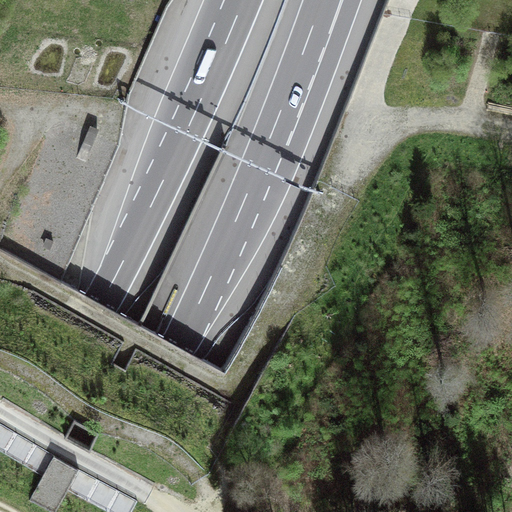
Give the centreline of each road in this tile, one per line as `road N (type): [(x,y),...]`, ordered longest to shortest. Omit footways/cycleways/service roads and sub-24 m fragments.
road 1 (motorway): [(89,511),(179,336),(312,26)]
road 2 (motorway): [(241,0),(141,220),(0,471)]
road 3 (track): [(511,124),(372,110),(223,401)]
road 4 (track): [(194,499),(0,412)]
